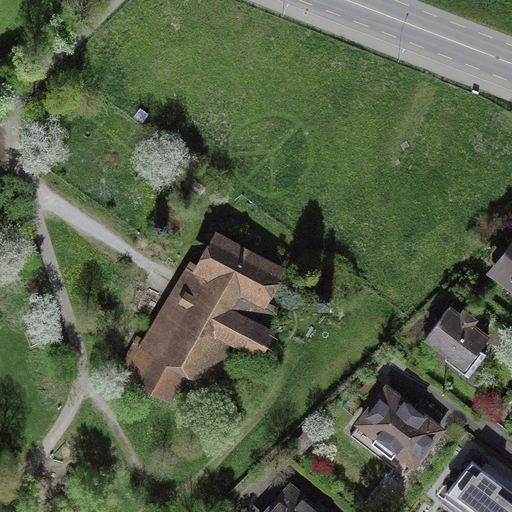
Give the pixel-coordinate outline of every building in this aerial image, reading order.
[(269,272),(216,243),(193,282),(181,302),(156,346),(158,348),(140,380),(166,394),(184,362),(208,376),(230,337),(258,353),(270,332),(264,329),(272,313),(269,311),(272,306),(266,303),(262,298),(257,295),(269,272)] [(497,268),(496,270),(511,282),(511,249),(509,254),(511,255),(499,270),(497,268)] [(450,306),(426,337),(464,366),(488,335),(472,323),(474,320),(476,317),(464,308),(460,313),(450,306)] [(387,388),(351,435),(403,476),(413,462),(413,463),(440,429),(431,422),(432,421),(418,410),(405,399),(403,400),(387,388)] [(312,438),(306,431),(293,443),(299,450),(306,444),(312,438)] [(486,458),(448,507),(455,511),(511,511),(511,506),(502,499),(505,496),(507,493),(500,488),(509,476),(486,458)] [(291,487),(268,511),(318,511),(317,511),(291,487)]
